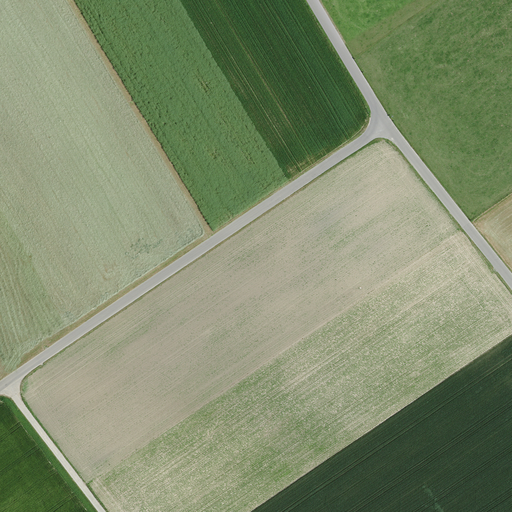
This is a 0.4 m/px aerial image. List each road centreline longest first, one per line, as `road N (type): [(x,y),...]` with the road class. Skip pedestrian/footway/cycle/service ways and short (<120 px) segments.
road 1 (tertiary): [(384,130),(0,381)]
road 2 (tertiary): [(384,130),(511,284)]
road 3 (track): [(4,378),(101,511)]
road 4 (tertiary): [(309,0),(384,130)]
